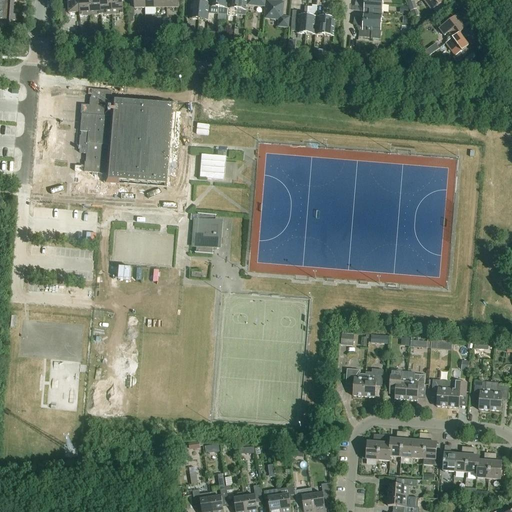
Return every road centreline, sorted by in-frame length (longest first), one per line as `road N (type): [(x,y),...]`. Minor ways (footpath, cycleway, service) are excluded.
road 1 (track): [(35,51),(511,85)]
road 2 (residential): [(347,511),(352,445),(366,423),(486,429),(511,439)]
